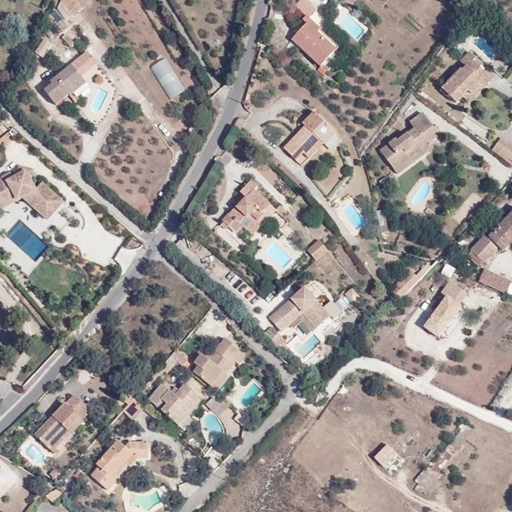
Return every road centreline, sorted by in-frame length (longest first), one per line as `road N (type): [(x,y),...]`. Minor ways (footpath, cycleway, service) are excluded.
road 1 (tertiary): [(151,243),(218,134),(261,0)]
road 2 (residential): [(292,389),(316,405),(351,363),(370,363),(511,423)]
road 3 (tertiary): [(17,405),(107,313),(151,243)]
road 4 (residential): [(0,101),(151,243)]
road 5 (residential): [(151,243),(288,373),(292,389)]
road 6 (residential): [(292,389),(181,511)]
